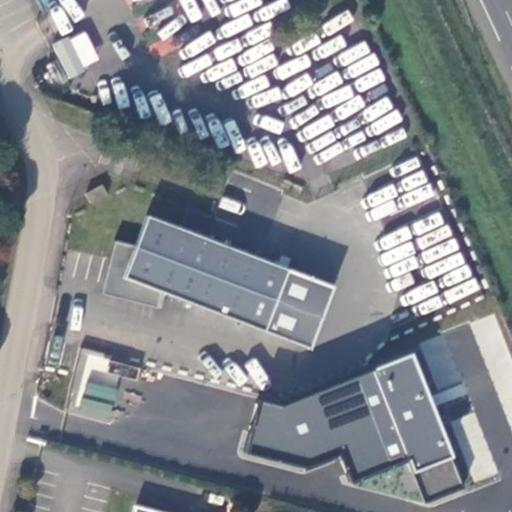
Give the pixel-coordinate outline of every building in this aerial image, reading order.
[(86,30),(52,44),(66,76),(99,63),(86,30)] [(101,185),(85,193),(90,203),(106,195),(101,185)] [(138,302),(158,307),(162,291),(309,347),(333,286),(147,215),(135,245),(114,240),(108,266),(114,267),(108,290),(140,298),(138,302)] [(101,293),(138,302),(140,298),(108,290),(114,267),(108,266),(101,293)] [(121,376),(106,372),(110,356),(87,350),(72,411),(109,421),(121,376)] [(261,400),(247,455),(306,470),(331,462),(336,443),(347,475),(352,476),(371,470),(372,471),(409,459),(422,499),(461,486),(419,356),(272,403),(261,400)]
